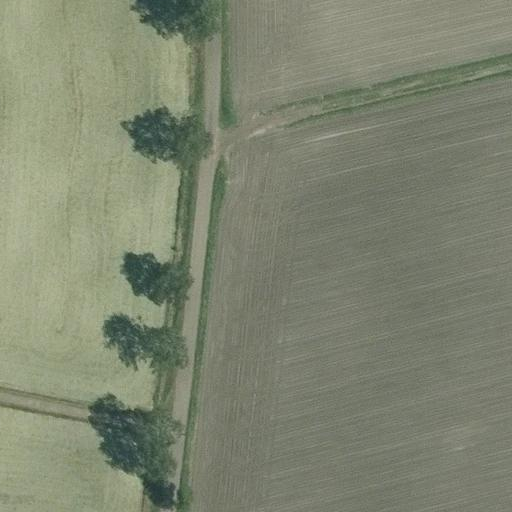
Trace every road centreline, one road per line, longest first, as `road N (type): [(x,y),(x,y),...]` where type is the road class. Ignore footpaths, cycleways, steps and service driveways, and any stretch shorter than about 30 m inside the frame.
road 1 (unclassified): [(168,511),(197,276),(217,0)]
road 2 (track): [(210,127),(511,58)]
